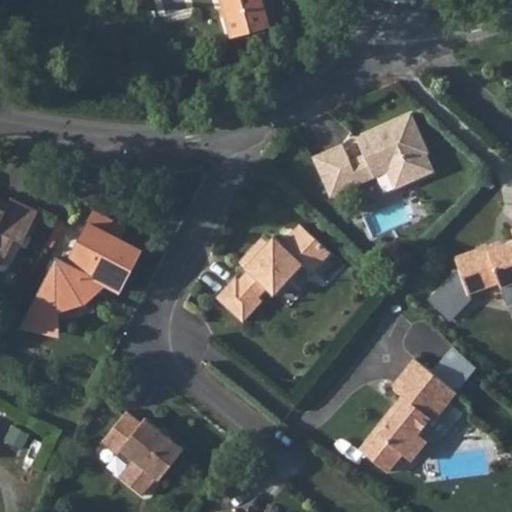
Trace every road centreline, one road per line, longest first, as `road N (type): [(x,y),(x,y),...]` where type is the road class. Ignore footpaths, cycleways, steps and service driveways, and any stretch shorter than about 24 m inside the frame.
road 1 (residential): [(227,125),(238,156),(172,278),(167,325),(184,365),(275,438)]
road 2 (residential): [(0,115),(101,135),(176,137),(227,125)]
road 3 (residential): [(346,56),(390,57),(511,24)]
road 4 (residential): [(227,125),(276,105),(346,56)]
